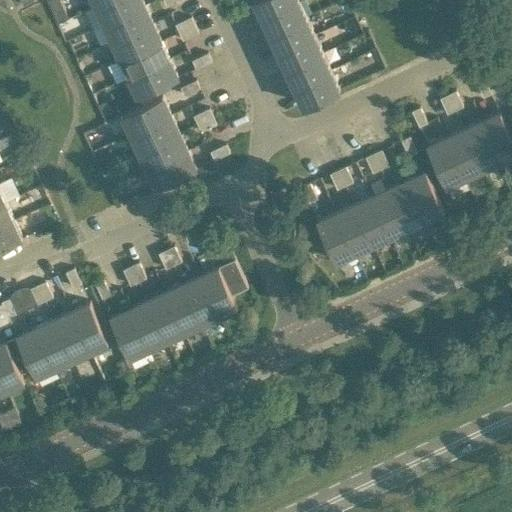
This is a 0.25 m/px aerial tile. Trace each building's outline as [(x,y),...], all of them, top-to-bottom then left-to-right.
[(48,0),(58,20),(69,15),(62,0),(48,0)] [(101,0),(98,2),(106,20),(146,2),(144,0),(101,0)] [(258,0),(264,12),(288,0),(258,0)] [(272,30),(307,13),(301,0),(288,0),(264,12),(272,30)] [(106,20),(115,38),(154,20),(146,2),(106,20)] [(307,13),(272,30),(281,48),(316,31),(307,13)] [(177,21),(180,30),(196,22),(192,14),(177,21)] [(123,56),(162,38),(154,20),(115,38),(123,56)] [(196,22),(180,30),(184,37),(200,30),(196,22)] [(316,31),(281,48),(289,66),(324,49),(316,31)] [(123,56),(131,74),(171,56),(162,38),(123,56)] [(324,49),(289,66),(297,84),(333,68),(324,49)] [(193,57),(197,65),(213,58),(209,50),(193,57)] [(171,56),(131,74),(140,92),(179,74),(171,56)] [(341,86),(333,68),(297,84),(306,102),(341,86)] [(485,75),(477,78),(485,94),(493,90),(485,75)] [(197,77),(182,85),(186,93),(201,85),(197,77)] [(457,88),(449,91),(457,107),(464,103),(457,88)] [(449,111),(457,107),(449,91),(441,95),(449,111)] [(123,111),(132,130),(172,111),(164,93),(123,111)] [(112,111),(107,100),(99,103),(104,114),(112,111)] [(421,104),(413,108),(420,124),(429,120),(421,104)] [(195,113),(199,121),(214,113),(211,105),(195,113)] [(511,131),(501,108),(483,117),(502,157),(511,152),(511,131)] [(181,129),(172,111),(132,130),(140,148),(181,129)] [(214,113),(199,121),(202,128),(218,121),(214,113)] [(484,165),(502,157),(483,117),(465,125),(484,165)] [(484,165),(465,125),(447,134),(465,174),(484,165)] [(140,148),(149,166),(189,147),(181,129),(140,148)] [(411,133),(403,137),(410,153),(418,149),(411,133)] [(447,182),(465,174),(447,134),(428,142),(447,182)] [(231,149),(227,141),(212,149),(215,157),(231,149)] [(30,154),(27,146),(18,150),(22,157),(29,154),(30,154)] [(189,147),(149,166),(157,184),(198,165),(189,147)] [(375,150),(382,166),(390,162),(383,147),(375,150)] [(374,170),(382,166),(375,150),(367,154),(374,170)] [(120,158),(122,163),(130,159),(128,155),(120,158)] [(111,162),(102,166),(105,172),(114,168),(111,162)] [(339,167),(346,183),(354,179),(347,163),(339,167)] [(338,186),(346,183),(339,167),(331,170),(338,186)] [(427,167),(409,175),(427,216),(446,207),(427,167)] [(409,224),(427,216),(409,175),(391,184),(409,224)] [(303,184),(310,199),(318,196),(311,180),(303,184)] [(391,233),(409,224),(391,184),(373,192),(391,233)] [(373,241),(391,233),(373,192),(354,201),(373,241)] [(0,223),(15,216),(7,199),(0,201),(0,223)] [(355,249),(373,241),(354,201),(336,209),(355,249)] [(336,209),(318,217),(337,258),(355,249),(336,209)] [(0,246),(24,235),(15,216),(0,223),(0,246)] [(204,230),(196,233),(203,249),(211,245),(204,230)] [(176,243),(168,246),(175,262),(183,258),(176,243)] [(167,266),(175,262),(168,246),(160,250),(167,266)] [(220,263),(202,271),(221,312),(239,303),(233,291),(249,284),(236,255),(220,263)] [(140,259),(132,263),(139,279),(148,275),(140,259)] [(132,282),(139,279),(132,263),(124,266),(132,282)] [(75,265),(67,269),(74,284),(82,281),(75,265)] [(203,320),(221,312),(202,271),(184,280),(203,320)] [(96,280),(104,295),(112,291),(104,276),(96,280)] [(47,278),(39,282),(46,297),(54,294),(47,278)] [(184,280),(166,288),(184,329),(203,320),(184,280)] [(38,301),(46,297),(39,282),(31,285),(38,301)] [(166,337),(184,329),(166,288),(148,297),(166,337)] [(3,299),(4,301),(0,302),(0,308),(6,322),(13,319),(10,314),(18,311),(11,295),(3,299)] [(148,345),(166,337),(148,297),(129,305),(148,345)] [(91,299),(73,307),(92,347),(110,339),(91,299)] [(130,354),(148,345),(129,305),(111,313),(130,354)] [(73,356),(92,347),(73,307),(55,315),(73,356)] [(55,364),(73,356),(55,315),(36,324),(55,364)] [(37,373),(55,364),(36,324),(18,332),(37,373)] [(7,337),(0,340),(0,369),(8,386),(26,378),(7,337)] [(129,365),(126,357),(116,361),(120,369),(129,365)]
